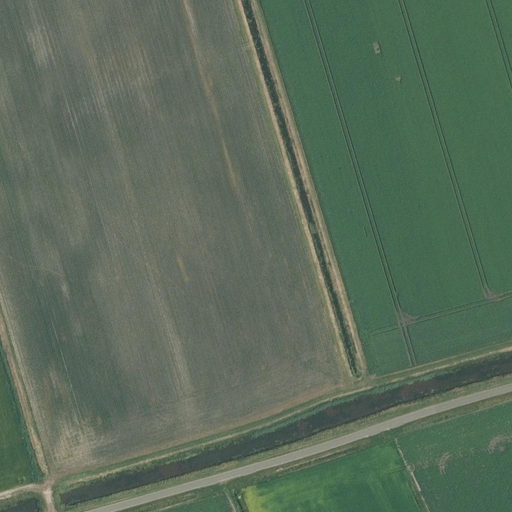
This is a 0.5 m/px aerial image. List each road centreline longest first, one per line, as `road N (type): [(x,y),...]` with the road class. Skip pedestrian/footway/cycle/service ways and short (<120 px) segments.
road 1 (track): [(0,499),(511,338)]
road 2 (unclassified): [(98,511),(511,388)]
